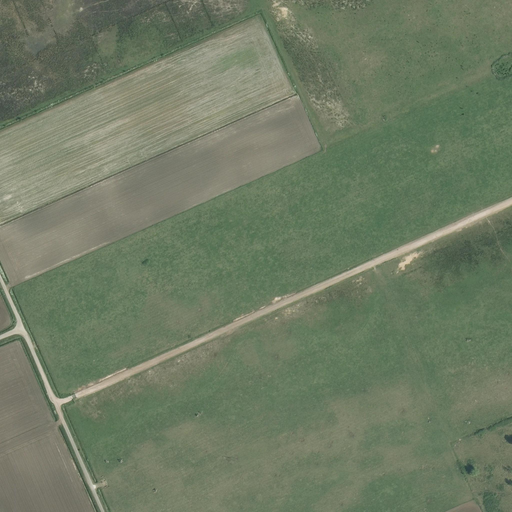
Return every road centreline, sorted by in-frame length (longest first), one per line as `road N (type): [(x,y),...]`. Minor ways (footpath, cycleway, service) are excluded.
road 1 (track): [(511,201),(55,403)]
road 2 (unclassified): [(102,511),(22,327)]
